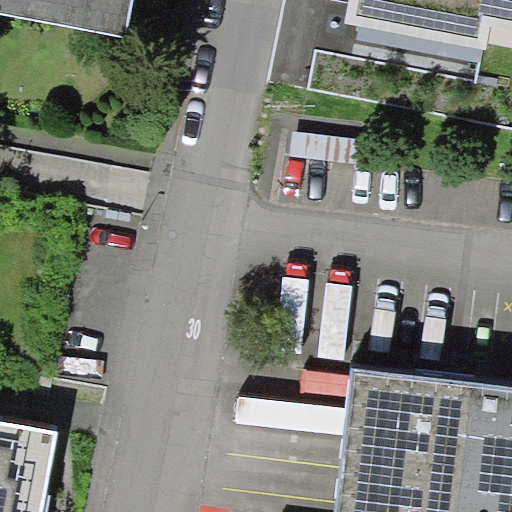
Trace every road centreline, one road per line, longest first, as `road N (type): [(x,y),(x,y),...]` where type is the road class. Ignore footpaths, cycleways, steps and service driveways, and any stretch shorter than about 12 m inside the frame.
road 1 (residential): [(243,0),(144,511)]
road 2 (unknown): [(203,208),(511,254)]
